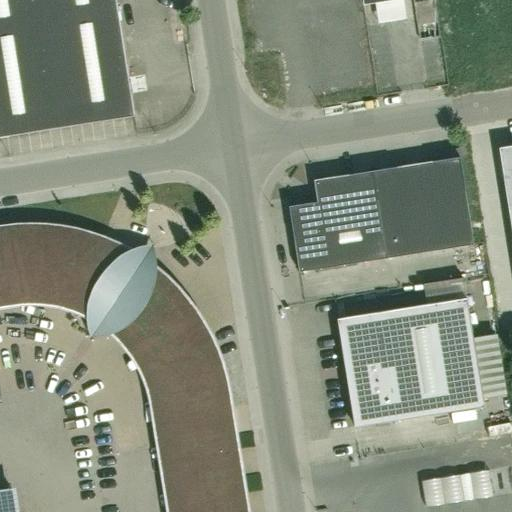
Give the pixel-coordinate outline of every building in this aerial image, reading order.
[(0,0),(0,137),(134,116),(115,0),(0,0)] [(511,146),(499,148),(511,228),(511,146)] [(314,180),(316,193),(317,202),(289,206),(299,272),(473,245),(460,157),(314,180)] [(150,379),(157,403),(165,453),(174,511),(241,511),(231,443),(222,389),(214,359),(211,351),(206,339),(188,312),(170,288),(155,274),(148,267),(146,246),(124,251),(106,243),(97,239),(74,231),(56,228),(26,225),(10,226),(0,227),(0,294),(17,292),(25,292),(46,294),(57,296),(74,301),(78,303),(99,314),(111,324),(120,332),(133,350),(147,371),(149,376),(150,379)] [(471,291),(492,287),(489,273),(469,277),(471,291)] [(466,298),(379,312),(383,333),(340,340),(354,427),(483,406),(466,298)] [(507,467),(419,481),(424,508),(511,494),(507,467)] [(26,511),(21,479),(0,482),(0,511),(26,511)]
